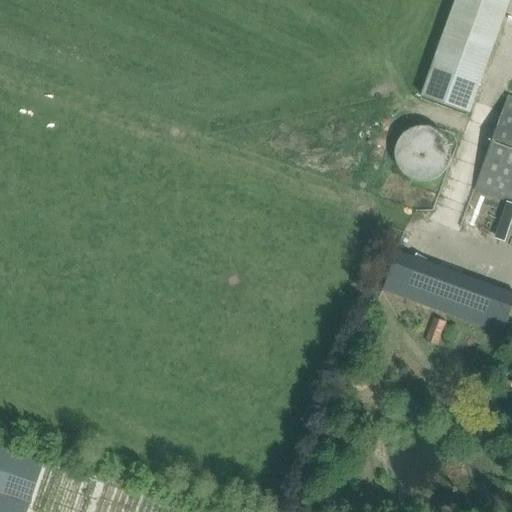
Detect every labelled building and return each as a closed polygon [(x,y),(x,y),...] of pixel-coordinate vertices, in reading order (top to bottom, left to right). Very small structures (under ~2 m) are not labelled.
[(507,0),(453,0),(422,95),(470,111),(507,0)] [(474,189),(511,202),(511,114),(502,111),(474,189)] [(402,169),(403,171),(406,174),(409,176),(413,177),(417,178),(419,179),(422,179),(425,179),(428,178),(432,177),(433,176),(436,175),(438,173),(440,171),(441,170),(442,169),(443,167),(445,165),(446,163),(447,160),(447,157),(448,155),(448,152),(448,150),(447,147),(446,145),(445,141),(444,139),(442,137),(440,135),(438,133),(436,131),(433,130),(431,129),(428,128),(425,127),(421,127),(417,128),(415,128),(414,128),(410,130),(408,131),(406,133),(404,135),(401,137),(400,139),(399,141),(398,144),(397,146),(396,149),(396,151),(396,154),(396,156),(397,159),(397,161),(399,165),(400,167),(402,169)] [(503,334),(511,312),(511,289),(463,270),(446,312),(503,334)] [(425,341),(438,345),(446,322),(434,318),(425,341)] [(0,511),(26,511),(43,463),(0,448),(0,511)]
